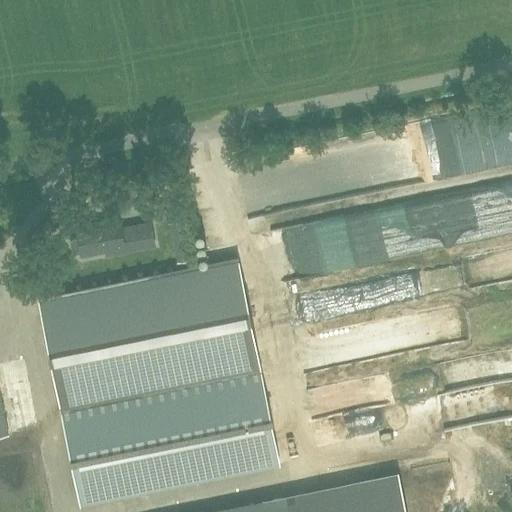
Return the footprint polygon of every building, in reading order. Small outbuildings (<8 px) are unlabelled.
[(410,141),(377,140),(375,180),(409,181),(410,141)] [(280,226),(309,218),(306,209),(277,217),(280,226)] [(138,248),(134,226),(119,229),(118,221),(76,229),(78,239),(72,240),(70,243),(72,252),(75,254),(81,253),(81,255),(108,250),(109,254),(138,248)] [(282,251),(285,265),(333,255),(331,247),(335,246),(338,258),(351,255),(355,273),(372,270),(367,246),(352,250),(347,230),(296,241),(298,248),(282,251)] [(191,260),(187,240),(173,243),(177,263),(191,260)] [(280,465),(238,260),(41,301),(83,505),(280,465)] [(333,268),(298,273),(301,295),(336,290),(333,268)] [(445,295),(462,294),(461,269),(444,270),(445,295)] [(396,304),(430,297),(425,275),(392,281),(396,304)] [(302,319),(355,317),(353,286),(331,287),(332,304),(302,305),(302,319)] [(436,324),(440,344),(490,335),(487,315),(436,324)] [(414,390),(432,389),(432,377),(413,378),(414,390)] [(398,404),(397,385),(341,388),(342,407),(398,404)] [(334,395),(314,402),(319,417),(339,411),(334,395)] [(410,429),(411,447),(448,443),(446,426),(410,429)] [(289,511),(286,497),(249,504),(250,511),(289,511)]
